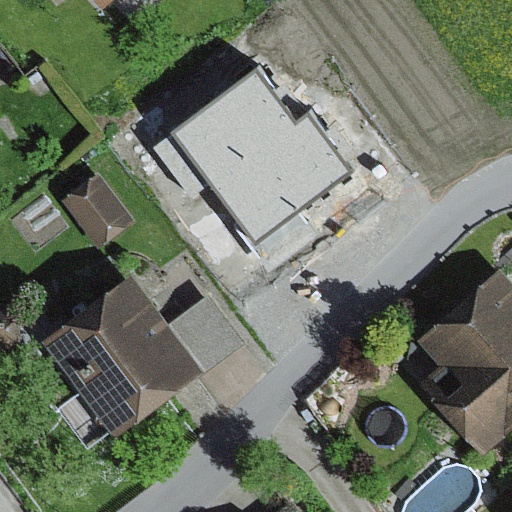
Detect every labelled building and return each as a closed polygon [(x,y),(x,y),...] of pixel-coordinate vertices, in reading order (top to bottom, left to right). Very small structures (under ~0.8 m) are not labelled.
[(139,219),(102,170),(66,198),(102,246),(139,219)] [(425,378),(489,450),(511,429),(511,274),(503,264),(422,336),(444,361),(425,378)] [(176,318),(137,267),(46,334),(119,432),(210,365),(176,318)] [(210,293),(176,318),(210,365),(244,339),(210,293)] [(0,302),(0,348),(21,348),(20,302),(0,302)] [(305,511),(295,499),(277,511),(305,511)]
